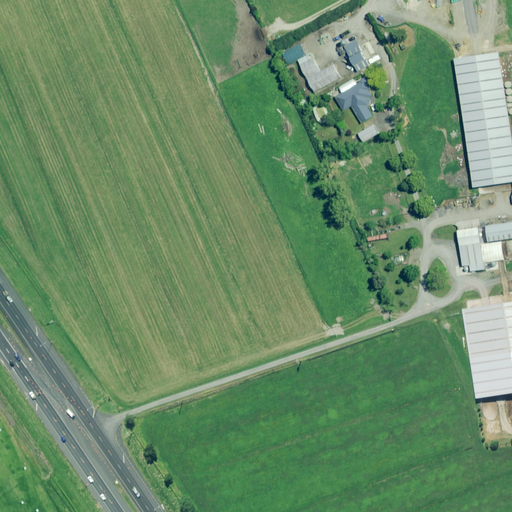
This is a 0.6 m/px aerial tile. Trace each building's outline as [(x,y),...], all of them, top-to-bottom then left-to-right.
[(368,66),(356,41),(344,47),(357,71),(368,66)] [(511,130),(509,120),(499,53),(455,59),(473,188),(511,181),(511,139),(511,132),(511,130)] [(308,79),(321,72),(314,58),(309,61),(307,56),(298,60),(308,79)] [(321,72),(308,79),(315,92),(341,78),(334,65),(321,72)] [(374,116),(368,105),(372,103),(369,97),(372,96),(369,89),(371,88),(366,80),(335,97),(343,111),(352,106),(361,123),(374,116)] [(378,134),(374,126),(359,134),(363,142),(378,134)] [(511,238),(511,222),(486,226),(488,242),(511,238)] [(479,228),(458,231),(460,246),(462,266),(470,265),(471,271),(484,270),(481,243),(479,228)] [(497,266),(497,265),(497,263),(496,262),(495,261),(494,260),(493,260),(491,260),(490,261),(489,262),(488,263),(488,264),(488,266),(489,267),(490,268),(491,269),(492,269),(494,269),(495,268),(496,267),(497,266)] [(511,353),(511,302),(465,310),(473,359),(511,353)]
